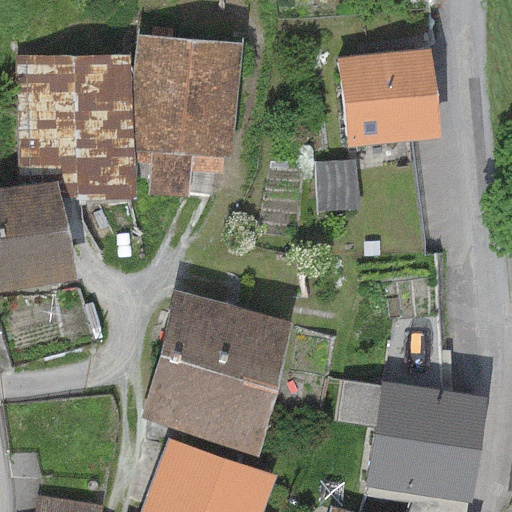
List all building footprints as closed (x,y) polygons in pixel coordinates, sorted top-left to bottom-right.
[(243,44),(135,34),(129,57),(133,163),(150,165),(147,195),(188,199),(190,172),(222,175),(224,157),(232,158),(243,44)] [(429,50),(338,60),(348,147),(439,137),(429,50)] [(129,57),(17,57),(18,187),(59,181),(62,204),(134,199),(133,163),(129,57)] [(18,187),(0,190),(0,293),(74,282),(62,204),(59,181),(18,187)] [(291,323),(176,291),(139,421),(254,454),(291,323)] [(485,398),(382,383),(366,487),(469,502),(485,398)] [(263,511),(276,475),(166,439),(142,511),(263,511)]
